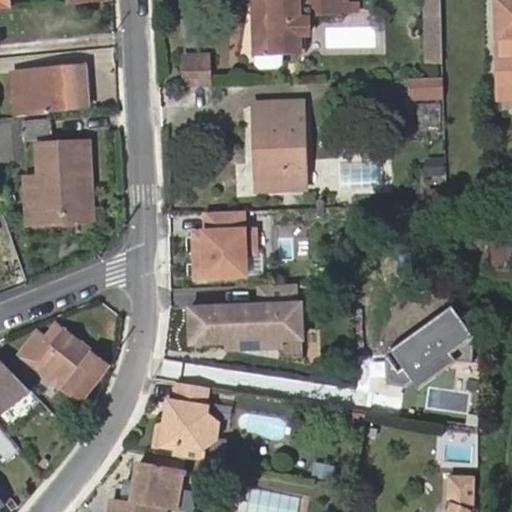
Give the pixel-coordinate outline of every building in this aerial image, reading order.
[(345,9),(344,0),(253,0),(255,51),(280,50),(299,50),(297,0),(312,0),(313,10),(345,9)] [(441,59),(439,0),(421,0),(422,60),(441,59)] [(511,0),(493,0),(496,103),(511,102),(511,0)] [(280,50),(255,51),(255,59),(260,63),(275,63),(280,58),(280,50)] [(202,53),(177,55),(178,85),(203,84),(202,53)] [(24,114),(39,113),(39,110),(85,108),(84,68),(23,71),(24,114)] [(13,115),(24,114),(23,71),(11,71),(13,115)] [(444,95),(444,74),(409,74),(409,95),(444,95)] [(252,191),(303,188),(299,101),(249,102),(250,118),(256,118),(257,161),(251,161),(252,191)] [(23,120),(24,140),(51,138),(50,119),(23,120)] [(24,178),(25,212),(60,210),(61,222),(82,221),(81,176),(89,176),(87,143),(38,146),(39,177),(24,178)] [(90,220),(89,176),(81,176),(82,221),(90,220)] [(191,225),(191,276),(261,276),(261,222),(246,222),(246,208),(204,208),(204,225),(191,225)] [(60,210),(25,212),(26,224),(61,222),(60,210)] [(301,284),(256,286),(256,303),(185,306),(187,346),(304,342),(301,284)] [(471,338),(450,308),(385,354),(386,384),(403,387),(411,382),(417,390),(456,362),(449,353),(471,338)] [(35,354),(30,361),(78,400),(104,368),(56,329),(45,343),(36,337),(27,348),(35,354)] [(34,388),(0,357),(0,415),(1,417),(34,388)] [(213,390),(170,383),(163,427),(156,430),(154,449),(174,451),(173,459),(202,463),(203,449),(215,441),(218,426),(209,417),(213,390)] [(118,503),(108,501),(105,511),(156,511),(157,511),(162,511),(165,511),(189,511),(195,480),(183,478),(183,473),(135,465),(130,483),(122,482),(118,487),(116,498),(118,503)] [(472,477),(448,477),(448,500),(443,511),(470,511),(472,510),(472,477)] [(17,490),(7,479),(0,484),(0,485),(9,497),(17,490)] [(0,506),(10,498),(9,497),(0,485),(0,506)]
